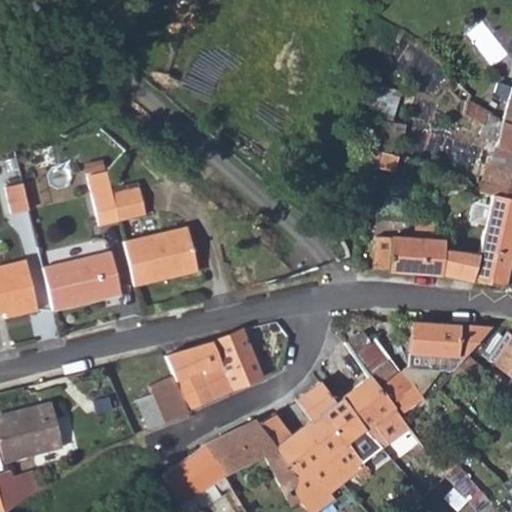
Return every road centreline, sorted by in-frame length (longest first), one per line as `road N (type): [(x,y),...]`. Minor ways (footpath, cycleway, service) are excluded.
road 1 (residential): [(0,370),(310,298)]
road 2 (residential): [(310,298),(298,368),(145,467),(170,511)]
road 3 (residential): [(310,298),(407,289),(511,301)]
